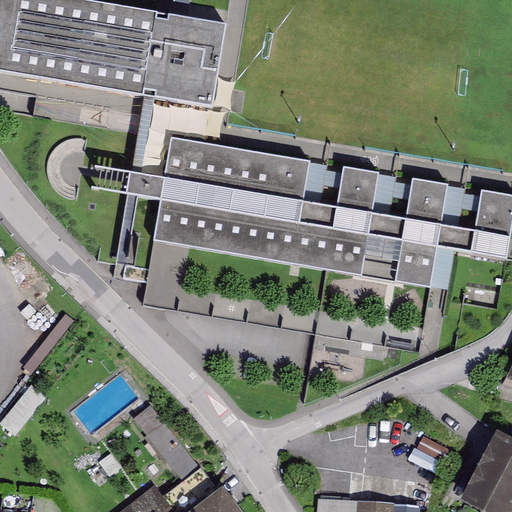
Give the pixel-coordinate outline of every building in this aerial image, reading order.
[(223,26),(46,0),(0,0),(0,76),(211,108),(223,26)] [(511,204),(511,201),(169,140),(150,247),(430,298),(438,254),(501,265),(511,204)] [(148,308),(251,316),(253,287),(150,279),(148,308)] [(353,341),(353,344),(378,344),(378,312),(287,311),(287,330),(329,330),(328,340),(353,341)] [(2,421),(17,434),(50,396),(35,384),(2,421)] [(155,404),(138,415),(159,447),(176,436),(155,404)] [(511,511),(511,444),(496,436),(457,511),(511,511)] [(172,511),(153,488),(122,511),(172,511)] [(238,511),(222,491),(194,511),(238,511)]
